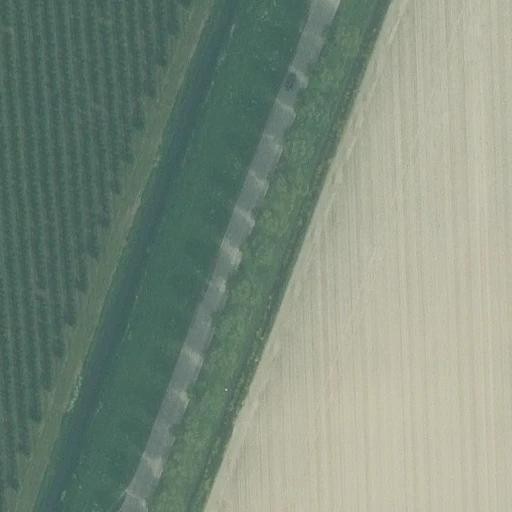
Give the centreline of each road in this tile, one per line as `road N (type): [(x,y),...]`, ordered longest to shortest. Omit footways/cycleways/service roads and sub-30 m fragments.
road 1 (tertiary): [(133,511),(328,0)]
road 2 (track): [(210,0),(21,511)]
